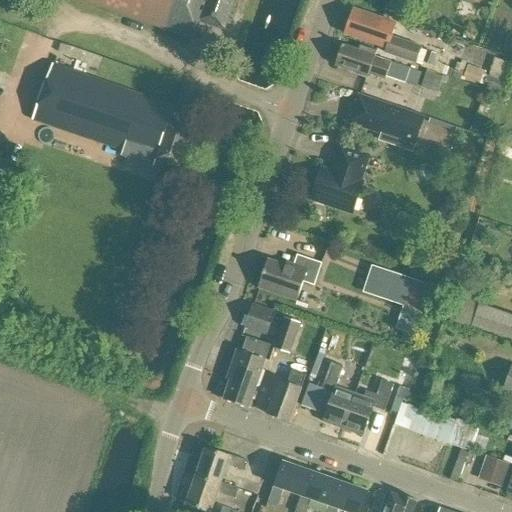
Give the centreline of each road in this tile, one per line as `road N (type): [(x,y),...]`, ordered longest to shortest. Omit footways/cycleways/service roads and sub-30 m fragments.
road 1 (residential): [(181,402),(330,0)]
road 2 (residential): [(497,511),(181,402)]
